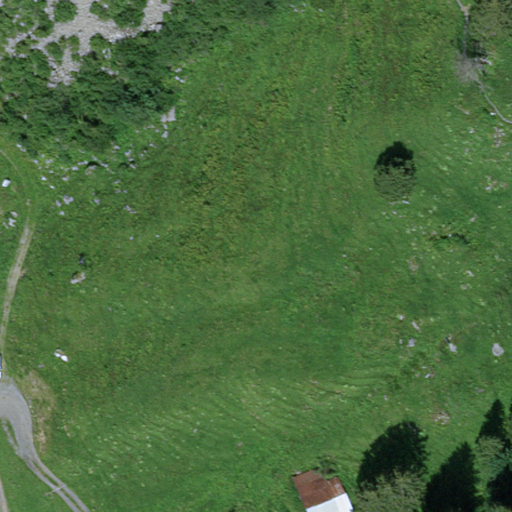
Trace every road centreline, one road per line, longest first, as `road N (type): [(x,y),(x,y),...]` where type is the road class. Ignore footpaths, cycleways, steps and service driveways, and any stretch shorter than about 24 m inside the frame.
road 1 (track): [(0,155),(14,173),(28,224),(0,330)]
road 2 (track): [(84,511),(23,451),(18,415),(0,393)]
